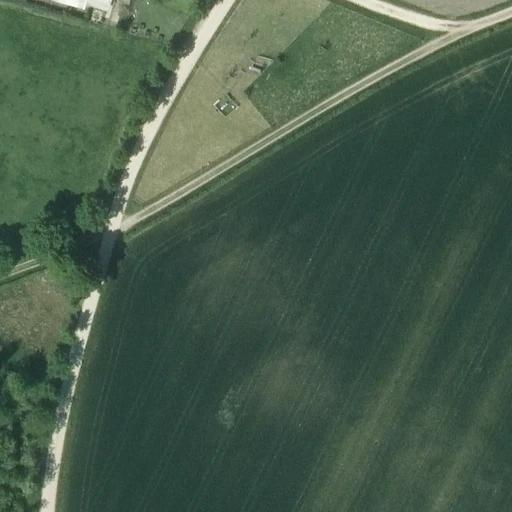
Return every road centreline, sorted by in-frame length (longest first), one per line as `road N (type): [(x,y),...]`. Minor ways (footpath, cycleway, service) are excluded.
road 1 (track): [(0,274),(120,228),(360,85),(511,12)]
road 2 (track): [(43,511),(52,440),(121,197),(179,72),(226,0)]
